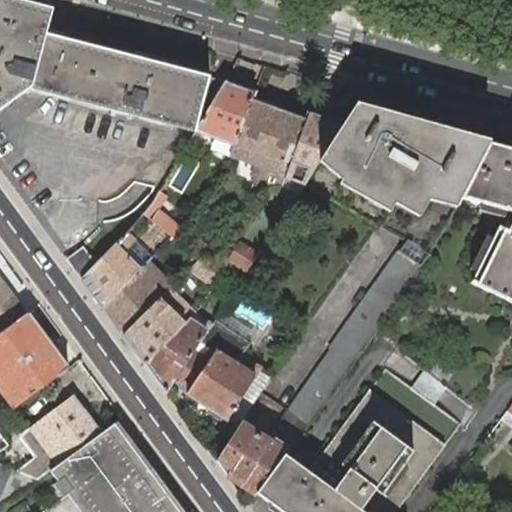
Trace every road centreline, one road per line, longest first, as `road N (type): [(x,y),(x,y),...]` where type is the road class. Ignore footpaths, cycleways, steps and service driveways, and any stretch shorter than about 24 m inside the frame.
road 1 (secondary): [(0,211),(222,511)]
road 2 (secondary): [(511,87),(201,0)]
